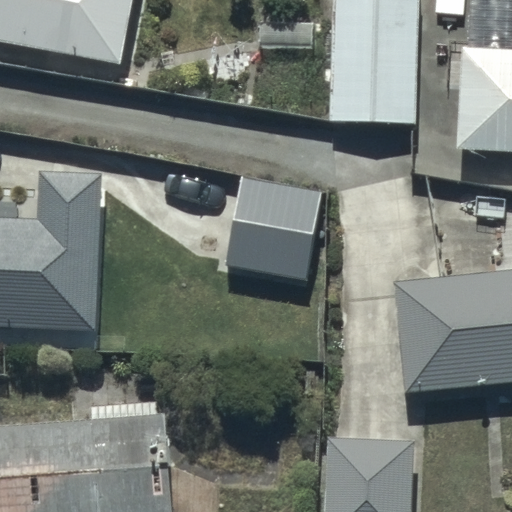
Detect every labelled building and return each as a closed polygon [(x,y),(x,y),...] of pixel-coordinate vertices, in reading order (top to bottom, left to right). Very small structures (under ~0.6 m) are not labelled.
[(0,0),(0,38),(45,48),(41,68),(89,77),(93,57),(127,63),(139,0),(0,0)] [(339,0),(337,119),(421,121),(423,0),(339,0)] [(511,12),(481,11),(480,42),(466,42),(462,145),(511,147),(511,12)] [(0,321),(100,326),(106,173),(44,170),(42,216),(0,214),(0,321)] [(247,176),(245,185),(231,264),(309,278),(325,190),(247,176)] [(511,265),(399,278),(411,390),(511,378),(511,265)] [(0,425),(0,511),(176,511),(169,412),(0,425)] [(415,511),(418,440),(337,437),(333,511),(415,511)]
